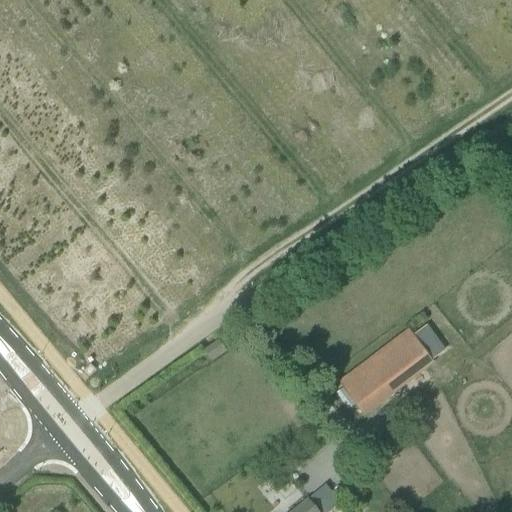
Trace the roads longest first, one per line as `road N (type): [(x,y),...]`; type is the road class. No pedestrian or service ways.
road 1 (track): [(511,94),(235,288),(216,318)]
road 2 (unclassified): [(67,430),(216,318)]
